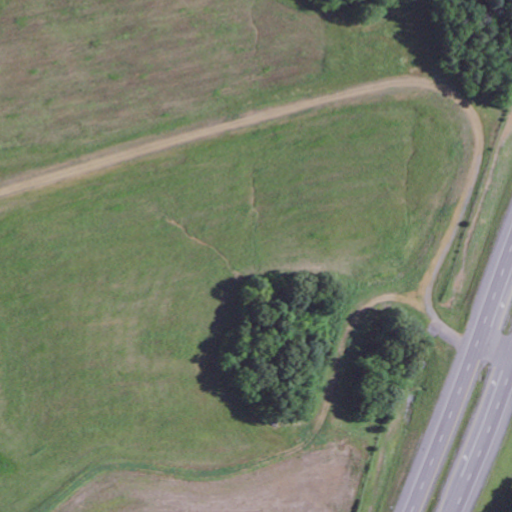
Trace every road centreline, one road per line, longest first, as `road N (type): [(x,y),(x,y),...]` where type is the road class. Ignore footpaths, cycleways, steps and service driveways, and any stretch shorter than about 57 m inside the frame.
road 1 (trunk): [(511,253),(411,511)]
road 2 (trunk): [(454,511),(511,365)]
